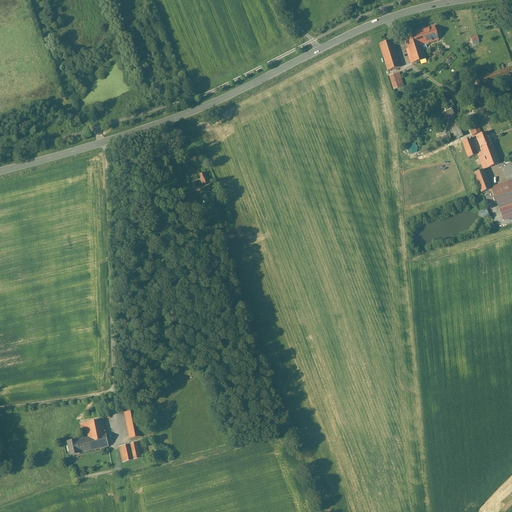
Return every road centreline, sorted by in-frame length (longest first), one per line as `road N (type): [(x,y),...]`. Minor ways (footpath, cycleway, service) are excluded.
road 1 (track): [(0,408),(113,391),(105,141)]
road 2 (secondary): [(319,49),(192,111),(0,171)]
road 3 (track): [(0,507),(122,468),(121,500)]
road 4 (secondary): [(458,0),(391,16),(319,49)]
